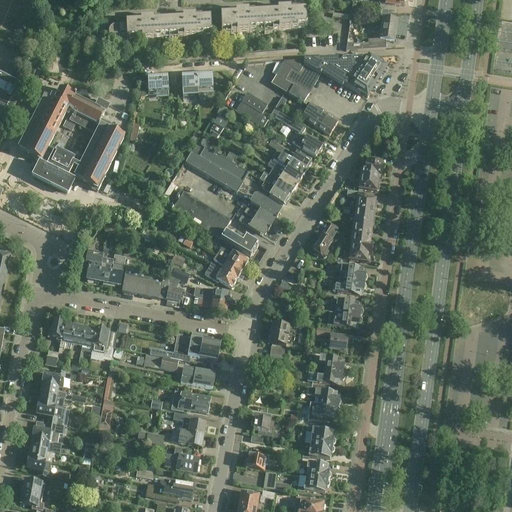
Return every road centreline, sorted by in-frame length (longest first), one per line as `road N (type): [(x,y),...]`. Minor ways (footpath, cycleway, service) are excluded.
road 1 (primary): [(409,511),(463,112)]
road 2 (residential): [(247,334),(380,107),(432,108)]
road 3 (primary): [(426,145),(383,438)]
road 4 (residential): [(426,145),(400,171),(365,426)]
road 5 (residential): [(247,334),(36,292)]
road 6 (residential): [(0,488),(36,292)]
road 7 (residential): [(215,511),(247,334)]
